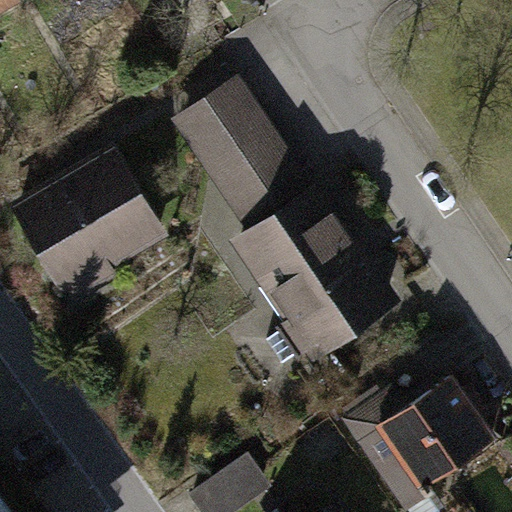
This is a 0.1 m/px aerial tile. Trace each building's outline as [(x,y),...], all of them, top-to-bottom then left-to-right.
[(68,0),(0,0),(0,35),(69,1),(68,0)] [(253,72),(186,119),(261,227),(328,180),(253,72)] [(128,145),(24,203),(78,297),(181,239),(128,145)] [(415,307),(328,180),(261,227),(241,239),(328,365),(415,307)] [(455,367),(382,419),(435,493),(508,441),(455,367)] [(198,497),(207,511),(249,511),(282,491),(260,457),(198,497)] [(0,511),(12,511),(0,495),(0,511)]
